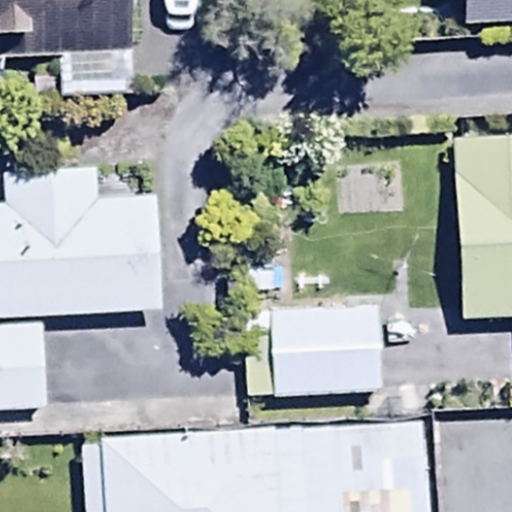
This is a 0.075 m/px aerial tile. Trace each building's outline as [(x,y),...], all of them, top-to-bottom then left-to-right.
[(0,0),(0,61),(63,60),(65,105),(117,104),(116,59),(127,58),(125,0),(0,0)] [(511,0),(454,0),(456,32),(511,29),(511,0)] [(511,146),(451,147),(454,328),(511,327),(511,146)] [(0,416),(40,414),(34,322),(154,313),(147,205),(89,209),(86,179),(0,185),(2,215),(0,215),(0,416)] [(373,313),(266,317),(267,340),(239,341),(242,407),(377,401),(373,313)] [(424,511),(419,432),(0,459),(0,511),(424,511)]
